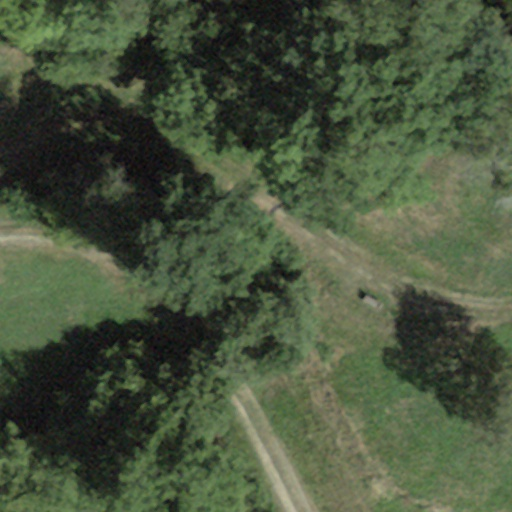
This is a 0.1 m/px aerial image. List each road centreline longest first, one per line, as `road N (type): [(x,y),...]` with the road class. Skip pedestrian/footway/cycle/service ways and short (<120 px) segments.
road 1 (track): [(511,304),(410,292),(356,272),(185,146),(129,118),(71,121),(0,139)]
road 2 (track): [(0,232),(54,233),(115,256),(165,290),(207,333),(302,511)]
